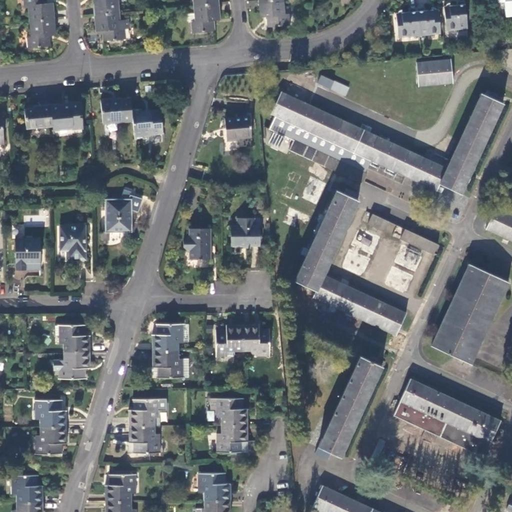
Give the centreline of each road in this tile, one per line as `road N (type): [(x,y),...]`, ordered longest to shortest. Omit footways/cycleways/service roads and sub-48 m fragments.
road 1 (residential): [(215,54),(146,289)]
road 2 (residential): [(146,289),(74,511)]
road 3 (residential): [(381,0),(328,41),(242,53)]
road 4 (residential): [(0,309),(146,289)]
road 5 (residential): [(215,54),(80,67)]
